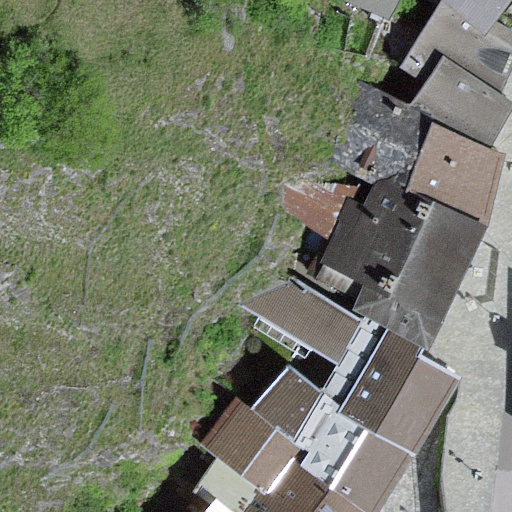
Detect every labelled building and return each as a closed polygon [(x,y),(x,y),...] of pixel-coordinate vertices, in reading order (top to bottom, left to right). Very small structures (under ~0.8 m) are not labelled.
[(352,0),(386,14),(394,0),(352,0)] [(432,87),(418,110),(434,119),(487,151),(511,105),(511,103),(495,95),(499,88),(511,61),(511,30),(489,18),(483,31),(447,0),(405,68),(432,87)] [(447,0),(483,31),(489,18),(504,0),(447,0)] [(408,189),(434,119),(418,110),(365,86),(338,161),(357,169),(380,179),(408,189)] [(434,119),(408,189),(484,226),(495,190),(506,155),(487,151),(434,119)] [(367,207),(353,200),(339,231),(318,274),(363,296),(356,310),(373,318),(391,326),(427,344),(460,276),(484,226),(408,189),(380,179),(367,207)] [(248,302),(337,366),(363,330),(294,280),(248,302)] [(340,405),(391,326),(373,318),(363,330),(337,366),(320,390),(340,405)] [(391,326),(340,405),(410,454),(460,385),(439,370),(421,356),(427,344),(391,326)] [(309,450),(298,465),(364,511),(368,511),(404,462),(410,454),(340,405),(320,390),(289,368),(253,410),(309,450)] [(364,511),(298,465),(309,450),(253,410),(239,400),(203,449),(220,460),(292,511),(364,511)] [(292,511),(220,460),(198,490),(215,502),(206,511),(292,511)]
